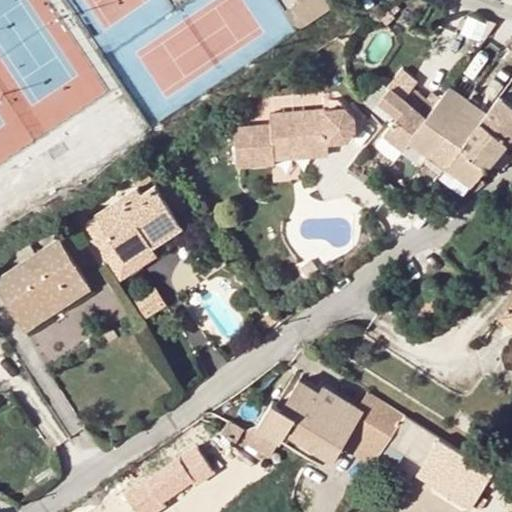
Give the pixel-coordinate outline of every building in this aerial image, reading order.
[(328,0),(290,0),(306,23),(332,5),(328,0)] [(402,66),(393,78),(410,90),(418,78),(402,66)] [(406,97),(425,109),(433,97),(415,85),(406,97)] [(467,99),(449,85),(425,118),(410,139),(428,153),(444,131),(467,99)] [(489,87),(483,95),(486,97),(479,107),(486,112),(499,95),(489,87)] [(384,133),(404,148),(410,139),(425,118),(385,88),(376,101),(396,115),(384,133)] [(461,147),(480,121),(486,112),(479,107),(486,97),(483,95),(475,88),(467,99),(444,131),(428,153),(446,166),(452,159),(461,147)] [(511,106),(498,96),(480,121),(505,142),(507,144),(511,148),(511,106)] [(274,127),(237,128),(239,168),(277,167),(276,163),(276,156),(311,155),(311,161),(330,160),(329,148),(350,147),(358,136),(357,124),(349,114),(273,116),(274,127)] [(461,147),(488,166),(507,144),(480,121),(461,147)] [(452,159),(446,166),(472,185),(488,166),(461,147),(452,159)] [(150,241),(153,244),(183,225),(150,174),(136,183),(137,186),(97,212),(99,215),(126,258),(150,241)] [(511,211),(511,210),(511,182),(511,184),(498,199),(511,211)] [(504,220),(511,211),(498,199),(490,208),(504,220)] [(488,206),(456,240),(469,252),(485,233),(490,236),(504,220),(490,208),(488,206)] [(126,258),(99,215),(88,223),(122,276),(158,253),(153,244),(150,241),(126,258)] [(34,254),(23,262),(0,276),(0,289),(22,323),(87,279),(60,237),(34,254)] [(17,253),(23,262),(34,254),(29,246),(17,253)] [(91,286),(87,279),(22,323),(25,329),(91,286)] [(432,283),(407,313),(420,324),(445,297),(432,283)] [(156,287),(137,298),(147,314),(166,302),(156,287)] [(511,289),(510,289),(501,299),(511,307),(511,289)] [(511,326),(511,307),(501,299),(492,311),(511,326)] [(271,323),(266,315),(256,321),(262,329),(271,323)] [(113,328),(104,334),(108,342),(117,336),(113,328)] [(388,441),(406,415),(368,391),(358,406),(323,385),(319,392),(298,379),(293,389),(283,406),(277,402),(273,400),(259,425),(247,427),(241,439),(270,455),(281,437),(308,453),(318,438),(339,450),(341,445),(373,463),(388,441)] [(283,406),(293,389),(287,385),(277,402),(283,406)] [(406,415),(388,441),(424,463),(440,437),(406,415)] [(204,427),(198,418),(182,429),(189,438),(204,427)] [(244,428),(229,420),(222,431),(237,440),(244,428)] [(432,477),(451,444),(449,442),(440,437),(424,463),(420,470),(432,477)] [(334,458),(339,450),(318,438),(314,446),(334,458)] [(196,442),(121,490),(135,511),(148,511),(214,470),(196,442)] [(491,469),(451,444),(432,477),(430,481),(469,505),(479,488),(491,469)] [(479,488),(487,493),(499,474),(491,469),(479,488)]
